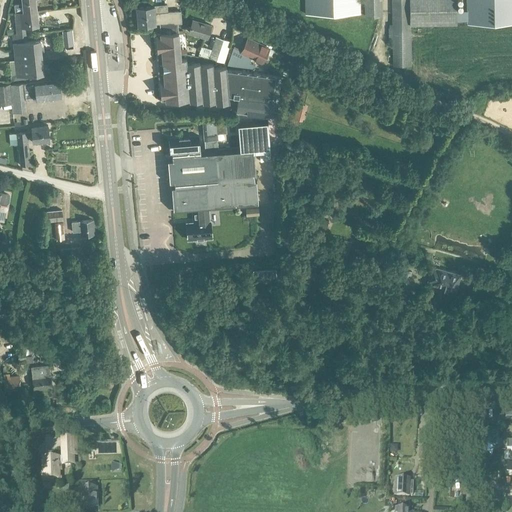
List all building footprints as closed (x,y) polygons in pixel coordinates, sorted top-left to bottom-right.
[(22,0),(23,12),(32,11),(37,11),(35,0),(22,0)] [(359,0),(305,0),(306,14),(360,13),(359,0)] [(381,0),(364,0),(364,16),(382,16),(381,0)] [(411,25),(410,0),(391,0),(392,28),(388,28),(389,36),(392,36),(393,66),(397,66),(411,65),(411,25)] [(410,0),(411,25),(457,24),(456,0),(410,0)] [(511,0),(466,0),(467,23),(511,22),(511,0)] [(160,23),(181,21),(180,11),(167,12),(167,5),(136,7),(138,25),(160,23)] [(23,12),(15,13),(16,28),(25,27),(38,25),(37,11),(32,11),(23,12)] [(213,26),(193,20),(189,32),(207,38),(209,32),(211,33),(213,26)] [(160,23),(161,34),(157,34),(159,54),(162,54),(165,81),(161,81),(163,101),(167,101),(190,99),(190,101),(203,100),(203,102),(216,101),(216,103),(229,102),(229,96),(236,97),(234,111),(273,116),(276,92),(272,91),(274,76),(226,70),(226,67),(212,68),(212,64),(199,65),(199,63),(186,64),(186,59),(180,60),(180,55),(180,50),(177,23),(181,22),(181,21),(160,23)] [(16,28),(17,33),(13,34),(14,43),(15,60),(28,58),(28,53),(42,51),(44,51),(43,40),(27,41),(25,27),(16,28)] [(215,37),(211,50),(209,58),(224,63),(231,42),(215,37)] [(247,38),(242,50),(234,47),(228,65),(254,69),(254,63),(249,63),(251,57),(262,62),(266,54),(271,56),(274,50),(247,38)] [(13,74),(11,76),(11,80),(27,78),(27,75),(44,74),(42,51),(28,53),(28,58),(15,60),(17,73),(13,74)] [(58,80),(35,82),(0,85),(0,105),(12,104),(12,113),(27,112),(25,99),(36,98),(37,100),(60,97),(58,80)] [(298,103),(294,119),(302,121),(306,105),(298,103)] [(226,118),(216,118),(202,118),(204,140),(217,140),(218,140),(217,134),(227,133),(226,118)] [(48,125),(31,127),(32,131),(32,139),(33,142),(49,141),(48,125)] [(27,131),(16,133),(20,166),(31,165),(28,139),(32,139),(32,131),(27,132),(27,131)] [(172,149),(202,147),(201,132),(171,135),(172,149)] [(245,140),(238,141),(238,145),(265,144),(265,136),(245,136),(245,140)] [(15,139),(7,140),(8,151),(16,150),(15,139)] [(218,149),(217,140),(204,140),(205,150),(218,149)] [(202,147),(172,149),(169,149),(172,183),(230,178),(255,176),(253,147),(218,149),(205,150),(202,150),(202,147)] [(359,158),(355,171),(411,191),(416,177),(359,158)] [(293,160),(281,161),(283,187),(296,186),(293,160)] [(335,167),(326,168),(329,206),(338,206),(335,167)] [(255,176),(230,178),(172,183),(174,211),(192,210),(208,209),(257,205),(255,176)] [(0,193),(0,209),(6,210),(9,195),(0,193)] [(258,208),(245,209),(246,217),(259,215),(258,208)] [(192,210),(193,222),(186,222),(187,239),(206,238),(211,237),(210,221),(208,221),(208,209),(192,210)] [(62,210),(47,211),(48,222),(63,220),(62,210)] [(284,216),(277,246),(287,249),(294,218),(284,216)] [(314,228),(326,231),(328,220),(317,217),(314,228)] [(79,222),(79,221),(72,222),(73,232),(80,232),(81,235),(94,234),(93,220),(79,222)] [(54,224),(56,240),(65,239),(63,223),(54,224)] [(19,257),(15,245),(2,250),(7,262),(19,257)] [(64,248),(60,249),(61,260),(65,259),(68,259),(83,258),(81,247),(64,248)] [(395,265),(403,267),(406,257),(398,255),(395,265)] [(461,274),(436,267),(436,269),(431,268),(427,282),(432,283),(431,285),(440,288),(439,289),(447,291),(447,290),(456,292),(461,274)] [(270,277),(273,276),(273,269),(252,271),(253,278),(263,277),(263,282),(270,281),(270,277)] [(59,273),(41,272),(40,289),(49,290),(49,283),(59,284),(59,273)] [(409,284),(397,281),(396,288),(407,291),(409,284)] [(385,288),(371,287),(363,286),(361,306),(369,307),(370,295),(384,297),(385,288)] [(234,313),(237,326),(256,322),(253,309),(234,313)] [(71,316),(75,315),(75,319),(85,318),(85,310),(70,311),(71,316)] [(45,315),(46,323),(40,323),(41,328),(62,326),(61,314),(45,315)] [(24,345),(17,346),(19,364),(33,362),(32,355),(26,356),(24,345)] [(322,351),(310,352),(310,360),(311,370),(323,369),(322,351)] [(52,388),(49,364),(31,367),(34,390),(52,388)] [(18,372),(2,374),(4,391),(21,389),(19,375),(18,372)] [(495,428),(494,431),(477,431),(476,438),(477,438),(477,440),(479,442),(485,442),(486,440),(486,438),(490,438),(490,445),(495,445),(495,439),(498,439),(498,428),(495,428)] [(61,457),(42,458),(43,480),(60,479),(59,472),(62,472),(61,466),(74,465),(74,456),(77,456),(76,437),(60,438),(61,457)] [(488,467),(478,467),(478,476),(488,477),(488,467)] [(396,479),(395,496),(409,496),(409,495),(412,495),(413,482),(410,481),(410,480),(396,479)] [(96,488),(73,489),(74,501),(80,501),(80,508),(97,508),(96,488)] [(495,506),(495,502),(503,502),(502,495),(469,494),(469,502),(488,502),(488,506),(495,506)]
